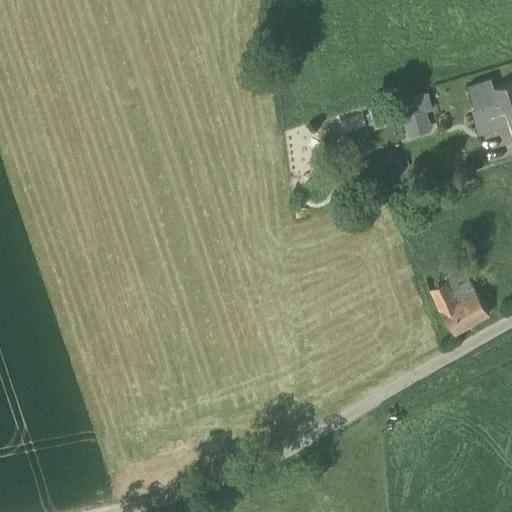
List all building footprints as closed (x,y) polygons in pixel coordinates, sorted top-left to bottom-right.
[(467,85),(475,108),(498,101),(493,87),(490,78),(467,85)] [(511,122),(511,80),(493,87),(498,101),(501,111),(507,109),(511,122)] [(501,111),(498,101),(475,108),(473,109),(476,119),(475,119),(479,133),(511,122),(507,109),(501,111)] [(367,108),(374,129),(385,125),(379,105),(367,108)] [(344,136),(367,126),(362,113),(338,123),(344,136)] [(430,288),(440,309),(456,300),(474,289),(470,280),(463,266),(444,274),(440,277),(442,281),(430,288)] [(440,309),(454,333),(489,313),(474,289),(456,300),(440,309)]
